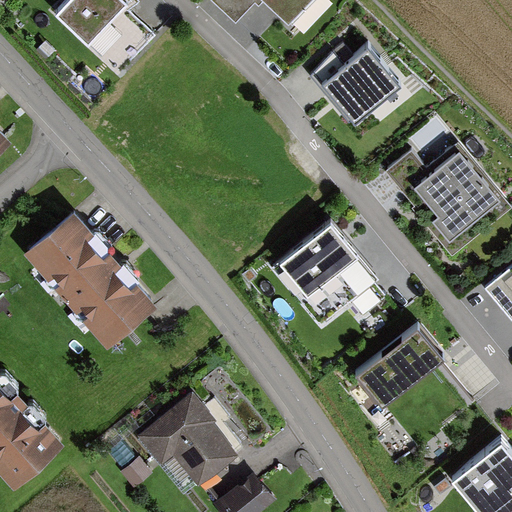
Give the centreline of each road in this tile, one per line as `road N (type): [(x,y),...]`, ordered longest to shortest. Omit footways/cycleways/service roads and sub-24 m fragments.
road 1 (unclassified): [(365,511),(309,421),(207,285),(85,149)]
road 2 (residential): [(327,157),(511,377)]
road 3 (residential): [(85,149),(132,168),(258,192),(327,157)]
road 4 (residential): [(177,0),(259,76),(327,157)]
